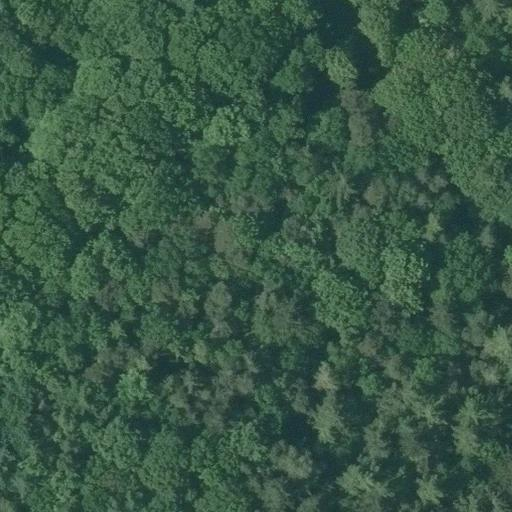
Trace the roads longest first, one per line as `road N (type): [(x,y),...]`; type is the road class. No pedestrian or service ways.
road 1 (track): [(0,285),(320,0)]
road 2 (unclassified): [(0,235),(266,0)]
road 3 (track): [(0,204),(227,0)]
road 4 (track): [(371,29),(511,194)]
